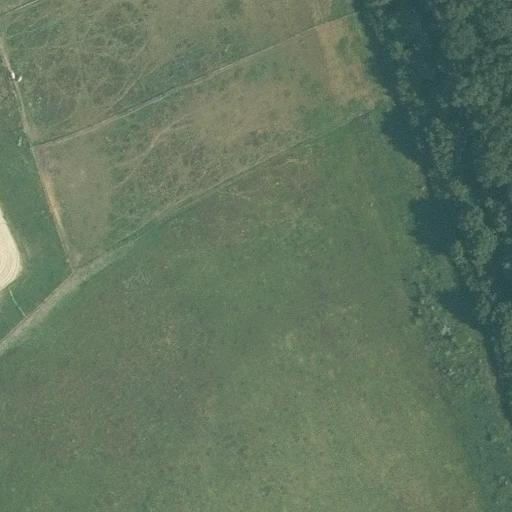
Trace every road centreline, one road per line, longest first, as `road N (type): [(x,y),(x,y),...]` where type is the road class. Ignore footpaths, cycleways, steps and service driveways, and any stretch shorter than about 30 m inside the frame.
road 1 (unknown): [(199,511),(5,0)]
road 2 (track): [(423,0),(511,252)]
